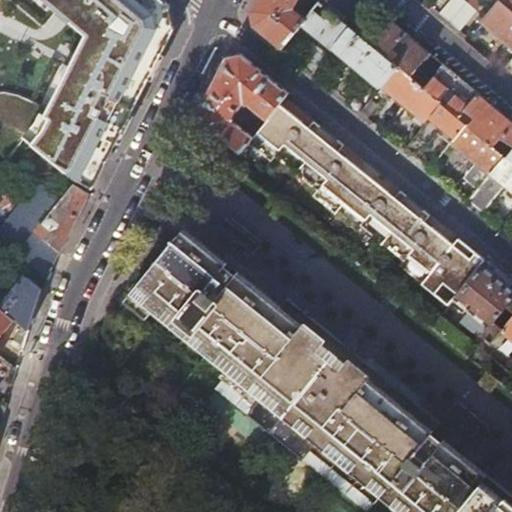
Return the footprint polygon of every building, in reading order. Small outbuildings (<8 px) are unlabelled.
[(49,0),(64,12),(88,33),(61,85),(47,114),(51,116),(49,130),(37,144),(78,178),(80,180),(159,26),(156,12),(142,0),(49,0)] [(299,9),(306,0),(256,0),(252,9),(255,24),(282,46),(299,26),(307,16),(299,9)] [(308,28),(333,49),(334,47),(351,26),(320,0),(319,0),(307,16),(299,26),(305,31),(308,28)] [(320,0),(351,26),(362,35),(399,65),(425,87),(445,62),(381,8),(371,0),(320,0)] [(450,0),(440,12),(451,22),(467,2),(464,0),(450,0)] [(511,11),(498,0),(497,0),(484,16),(491,22),(487,27),(499,38),(504,33),(508,37),(504,42),(511,48),(511,11)] [(511,0),(498,0),(511,11),(511,0)] [(477,11),(467,2),(451,22),(460,30),(477,11)] [(334,47),(381,86),(382,85),(399,65),(362,35),(351,26),(334,47)] [(499,38),(504,42),(508,37),(504,33),(499,38)] [(313,41),(298,59),(313,72),(328,54),(313,41)] [(252,122),(259,129),(280,103),(286,96),(290,91),(243,53),(228,56),(198,115),(228,139),(242,150),(244,147),(254,135),(231,116),(245,99),(248,101),(246,104),(249,107),(252,104),(264,113),(258,114),(252,122)] [(345,68),(328,54),(313,72),(330,86),(345,68)] [(454,95),(446,105),(460,116),(480,92),(459,74),(445,62),(425,87),(433,94),(437,97),(445,88),(454,95)] [(382,85),(426,121),(442,102),(437,97),(433,94),(425,87),(399,65),(382,85)] [(506,155),(511,148),(511,118),(480,92),(460,116),(468,123),(490,141),(506,155)] [(376,105),(370,100),(361,111),(367,116),(376,105)] [(437,130),(452,142),(468,123),(460,116),(446,105),(442,102),(426,121),(437,130)] [(330,143),(280,103),(259,129),(254,135),(244,147),(271,170),(276,164),(309,191),(305,196),(328,216),(333,210),(390,257),(385,263),(409,283),(414,277),(449,305),(456,297),(481,267),(458,248),(454,253),(412,218),(416,213),(372,178),(369,182),(327,147),(330,143)] [(437,130),(426,121),(405,146),(416,156),(437,130)] [(462,174),(480,188),(491,174),(502,161),(506,155),(490,141),(468,123),(452,142),(473,159),(462,174)] [(236,167),(247,154),(242,150),(228,139),(218,152),(236,167)] [(491,174),(511,190),(511,159),(506,155),(502,161),(491,174)] [(0,188),(0,252),(10,261),(35,230),(42,221),(70,186),(63,180),(58,179),(0,188)] [(61,252),(91,192),(73,182),(70,186),(42,221),(50,228),(43,237),(61,252)] [(481,197),(475,193),(470,199),(475,204),(481,197)] [(220,226),(253,254),(264,241),(230,214),(220,226)] [(511,511),(511,493),(436,431),(442,423),(409,396),(403,405),(370,378),(377,370),(289,298),(282,306),(186,226),(134,289),(408,511),(458,511),(459,511),(511,511)] [(35,230),(10,261),(25,273),(43,288),(61,252),(43,237),(35,230)] [(491,325),(511,299),(511,272),(490,254),(481,267),(456,297),(491,325)] [(4,299),(0,295),(0,303),(31,328),(43,288),(25,273),(15,285),(10,281),(3,290),(8,294),(4,299)] [(381,495),(401,511),(408,511),(134,289),(132,292),(229,371),(222,379),(375,502),(381,495)] [(511,317),(500,332),(493,341),(487,349),(511,369),(511,317)] [(500,332),(491,325),(484,333),(493,341),(500,332)] [(478,378),(489,387),(498,375),(488,366),(478,378)] [(409,396),(377,370),(370,378),(403,405),(409,396)] [(449,414),(483,441),(494,428),(460,400),(449,414)]
